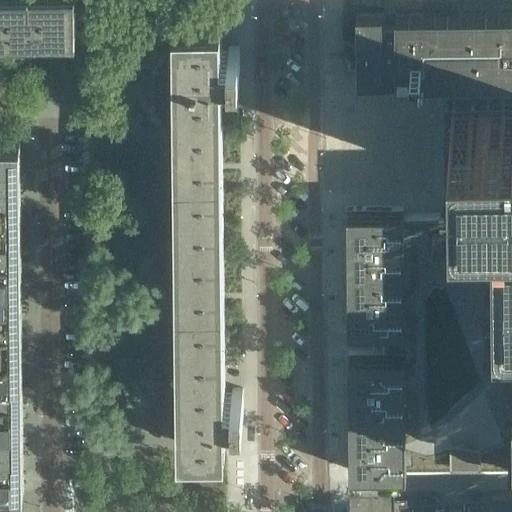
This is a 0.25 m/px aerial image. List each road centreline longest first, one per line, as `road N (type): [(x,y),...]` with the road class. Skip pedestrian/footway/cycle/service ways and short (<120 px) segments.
road 1 (unclassified): [(275,0),(264,13),(268,511)]
road 2 (unclassified): [(318,511),(314,11),(304,0)]
road 3 (residential): [(50,511),(47,122)]
road 4 (unknown): [(358,511),(511,501)]
